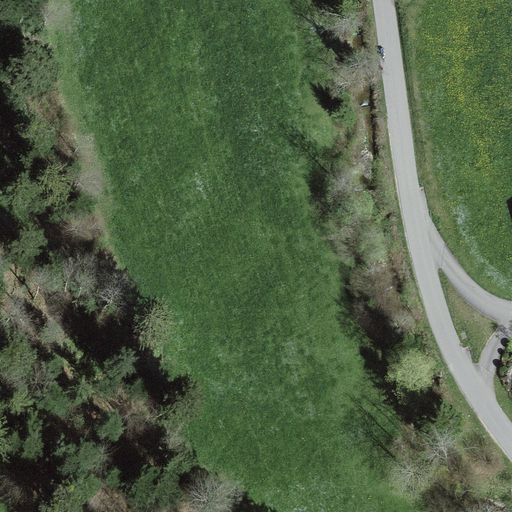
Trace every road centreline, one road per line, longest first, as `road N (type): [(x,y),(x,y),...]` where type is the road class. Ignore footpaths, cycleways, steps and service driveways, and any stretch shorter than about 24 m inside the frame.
road 1 (unclassified): [(383,0),(416,227)]
road 2 (unclassified): [(416,227),(449,348),(476,394)]
road 3 (unclassified): [(511,314),(475,295),(416,227)]
